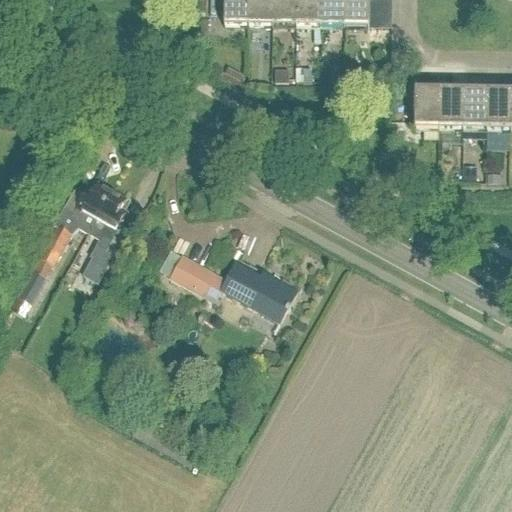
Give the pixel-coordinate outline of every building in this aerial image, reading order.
[(196,0),(196,17),(205,17),(205,0),(196,0)] [(223,0),(223,32),(248,32),(248,0),(223,0)] [(248,0),(248,32),(272,32),(272,0),(248,0)] [(272,0),(272,32),(296,33),(296,0),(272,0)] [(296,0),(296,33),(320,33),(320,0),(296,0)] [(320,0),(320,33),(336,33),(344,34),(344,0),(320,0)] [(368,0),(344,0),(344,34),(368,34),(368,0)] [(288,75),(275,75),(275,87),(288,87),(288,75)] [(438,136),(439,136),(440,98),(415,97),(415,135),(423,135),(423,145),(438,146),(438,136)] [(439,136),(463,136),(463,98),(440,98),(439,136)] [(463,136),(487,136),(487,98),(463,98),(463,136)] [(487,136),(511,137),(511,99),(487,98),(487,136)] [(76,233),(89,240),(113,198),(95,188),(90,198),(93,199),(91,202),(85,198),(72,223),(79,227),(76,233)] [(129,206),(113,198),(89,240),(100,246),(103,240),(112,245),(126,221),(120,217),(121,215),(124,216),(129,206)] [(71,241),(57,233),(39,265),(54,273),(71,241)] [(216,282),(182,263),(170,285),(201,302),(216,282)] [(267,289),(235,272),(221,298),(279,330),(296,298),(270,284),(267,289)] [(46,284),(32,276),(10,316),(24,322),(46,284)] [(94,361),(139,383),(157,346),(112,324),(94,361)]
